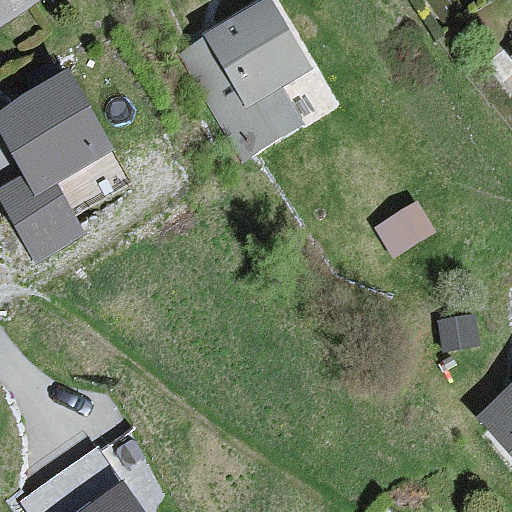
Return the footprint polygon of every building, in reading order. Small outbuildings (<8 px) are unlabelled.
[(0,0),(0,35),(3,40),(65,0),(0,0)] [(288,9),(190,67),(248,167),(347,109),(288,9)] [(94,87),(19,129),(42,170),(0,193),(0,205),(39,275),(107,237),(82,192),(136,162),(94,87)] [(395,249),(437,225),(420,195),(378,219),(395,249)] [(511,404),(492,422),(511,445),(511,404)]
